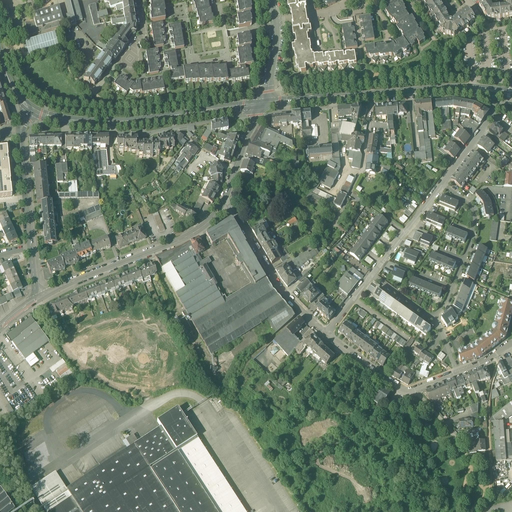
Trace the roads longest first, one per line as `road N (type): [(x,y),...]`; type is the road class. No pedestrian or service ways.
road 1 (secondary): [(496,92),(260,104)]
road 2 (residential): [(37,296),(178,240),(222,202)]
road 3 (secondary): [(233,107),(119,122),(30,110)]
road 4 (residential): [(222,202),(325,336)]
road 5 (residential): [(325,336),(403,391),(459,374)]
road 6 (secondary): [(30,247),(22,125)]
